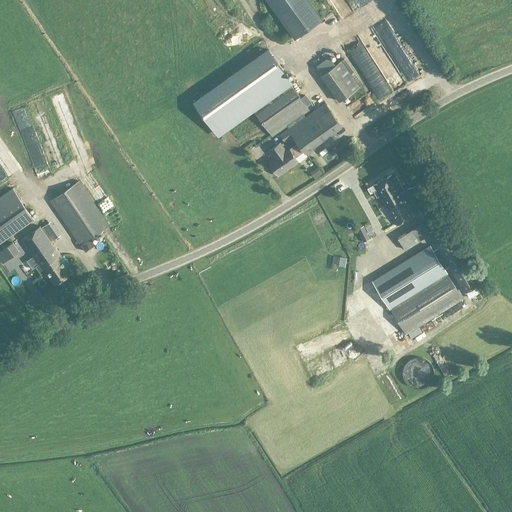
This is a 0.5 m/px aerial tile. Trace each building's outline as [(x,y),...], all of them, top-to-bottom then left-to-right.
[(308,0),(267,0),(295,38),(322,19),(308,0)] [(511,30),(511,0),(484,0),(505,34),(511,30)] [(341,49),(357,41),(354,34),(338,42),(341,49)] [(305,152),(342,126),(325,103),(305,117),(303,113),(309,110),(289,82),(290,81),(269,50),(194,102),(216,133),(252,108),(272,136),(286,125),(289,129),(280,135),(285,142),(294,136),(298,143),(290,149),(288,147),(285,150),(280,143),(269,150),(274,158),(269,162),(279,176),(298,162),(295,157),(304,151),(305,152)] [(373,67),(384,61),(382,57),(371,62),(373,67)] [(374,94),(415,67),(411,60),(369,86),(374,94)] [(340,61),(321,75),(339,101),(359,87),(340,61)] [(21,138),(34,173),(49,168),(35,132),(21,138)] [(338,146),(343,151),(354,143),(349,137),(338,146)] [(373,185),(377,190),(373,192),(377,198),(380,196),(396,225),(414,215),(391,175),(373,185)] [(86,184),(98,200),(105,195),(93,178),(86,184)] [(79,181),(51,200),(81,245),(109,226),(79,181)] [(419,183),(408,189),(432,228),(442,222),(419,183)] [(0,242),(35,218),(14,188),(0,198),(0,242)] [(115,230),(123,225),(112,207),(103,212),(115,230)] [(427,235),(420,224),(397,238),(404,249),(427,235)] [(55,284),(63,279),(71,273),(60,257),(61,256),(40,226),(22,239),(34,257),(39,264),(36,266),(43,275),(47,272),(55,284)] [(363,241),(370,238),(363,226),(357,229),(363,241)] [(10,259),(19,252),(13,243),(3,250),(10,259)] [(406,334),(462,298),(446,272),(447,272),(444,268),(452,264),(440,245),(433,250),(430,245),(373,281),(389,308),(390,308),(406,334)] [(329,257),(328,255),(263,285),(269,299),(306,282),(305,280),(344,262),(340,252),(329,257)] [(326,294),(343,286),(336,272),(320,281),(326,294)] [(281,314),(314,298),(309,287),(275,303),(281,314)] [(352,287),(315,303),(321,317),(358,301),(352,287)] [(290,337),(307,329),(304,324),(318,316),(314,308),(283,324),(290,337)] [(353,316),(310,338),(315,349),(358,327),(353,316)]
